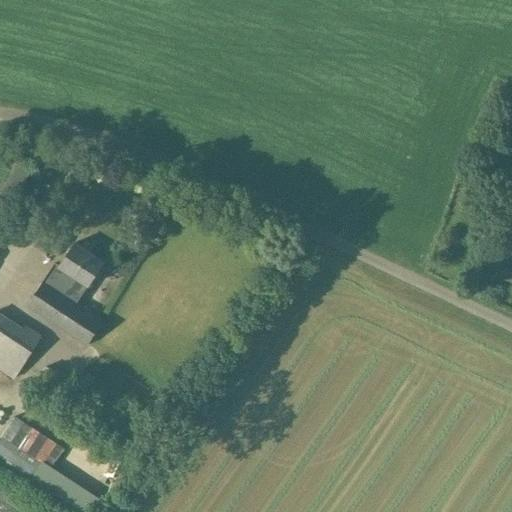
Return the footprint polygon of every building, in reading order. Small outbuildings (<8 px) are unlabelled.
[(6,150),(0,161),(0,214),(7,218),(34,164),(6,150)] [(511,239),(494,275),(511,283),(511,239)] [(75,244),(60,268),(59,268),(55,265),(27,307),(88,348),(104,321),(78,304),(89,287),(105,263),(75,244)] [(43,337),(25,326),(23,329),(0,313),(0,371),(14,381),(43,337)] [(0,441),(0,472),(25,489),(37,471),(45,476),(63,450),(16,418),(0,441)]
